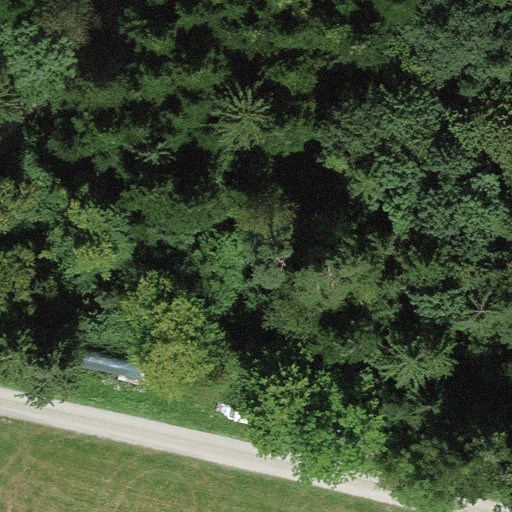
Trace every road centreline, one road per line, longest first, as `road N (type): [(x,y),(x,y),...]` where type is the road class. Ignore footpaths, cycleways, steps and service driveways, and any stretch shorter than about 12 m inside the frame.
road 1 (track): [(0,406),(417,511)]
road 2 (track): [(105,0),(39,94),(0,129)]
